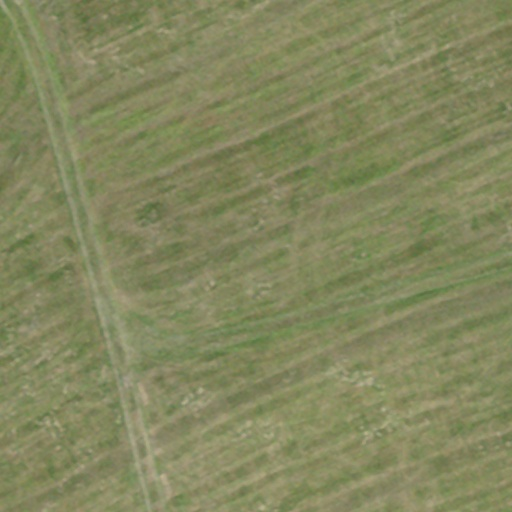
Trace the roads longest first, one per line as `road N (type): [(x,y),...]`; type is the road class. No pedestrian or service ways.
road 1 (track): [(511,253),(132,353),(44,45),(18,0)]
road 2 (track): [(171,511),(132,353)]
